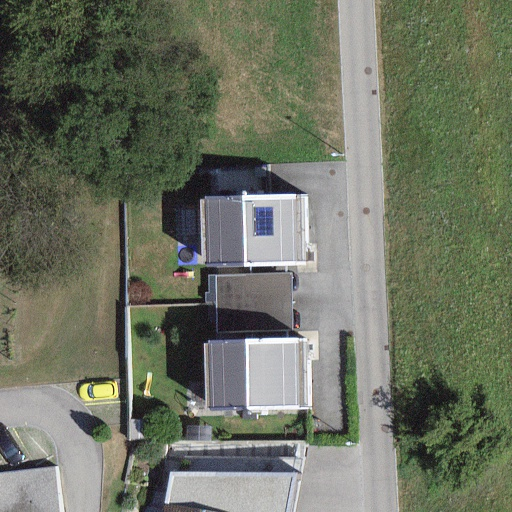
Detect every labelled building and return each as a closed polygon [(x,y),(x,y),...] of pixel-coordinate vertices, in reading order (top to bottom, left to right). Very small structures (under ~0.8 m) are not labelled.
[(301,195),(203,198),(205,267),(303,265),(301,195)] [(289,274),(212,276),(214,333),(291,331),(289,274)] [(304,339),(205,341),(206,411),(305,409),(304,339)] [(0,511),(57,511),(54,468),(0,473),(0,511)] [(287,511),(296,473),(167,472),(162,506),(199,511),(287,511)]
